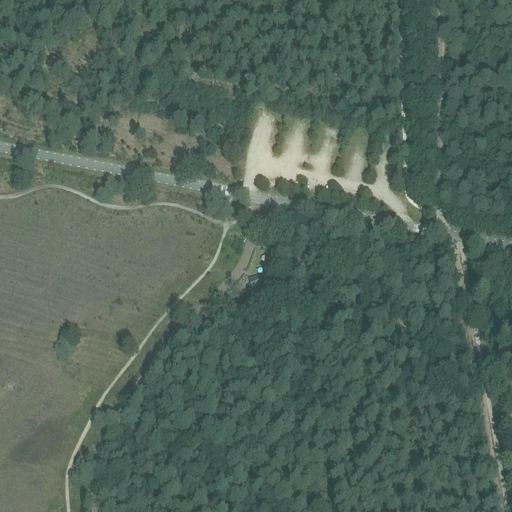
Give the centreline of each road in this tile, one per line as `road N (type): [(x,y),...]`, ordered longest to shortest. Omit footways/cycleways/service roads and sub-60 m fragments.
road 1 (tertiary): [(439,232),(0,146)]
road 2 (track): [(501,511),(452,234)]
road 3 (track): [(440,217),(436,0)]
road 4 (track): [(383,193),(264,172),(246,194)]
